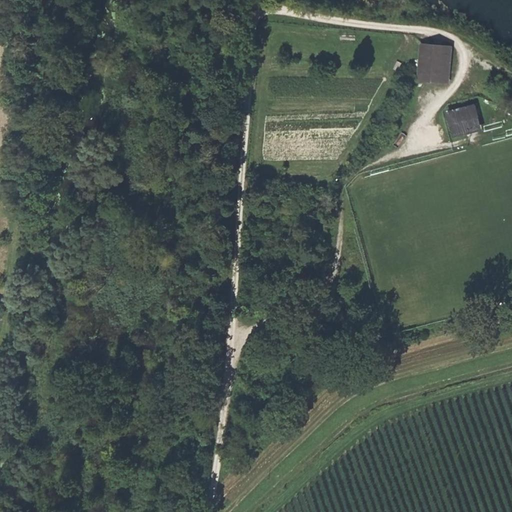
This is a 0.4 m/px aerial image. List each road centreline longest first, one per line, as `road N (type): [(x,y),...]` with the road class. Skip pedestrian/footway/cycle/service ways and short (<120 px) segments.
road 1 (track): [(243,346),(244,164),(260,18),(391,21),(459,41)]
road 2 (track): [(243,346),(298,302),(321,269),(331,194),(354,153),(456,77),(459,41)]
road 3 (track): [(225,511),(401,368),(511,343)]
road 4 (track): [(213,511),(243,346)]
